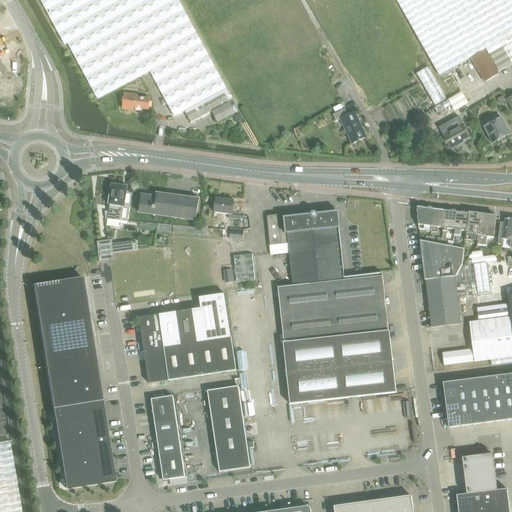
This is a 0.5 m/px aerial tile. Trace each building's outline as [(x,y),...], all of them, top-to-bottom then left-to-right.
[(227,90),(178,0),(40,0),(66,46),(68,45),(98,101),(150,73),(174,118),(185,112),(227,90)] [(486,50),(511,34),(511,0),(395,0),(439,76),(486,50)] [(511,34),(486,50),(498,72),(511,64),(511,34)] [(471,59),(485,82),(499,74),(485,51),(471,59)] [(428,68),(417,74),(435,106),(447,99),(428,68)] [(185,112),(191,124),(212,113),(218,125),(239,113),(227,90),(185,112)] [(434,109),(443,125),(458,117),(464,114),(461,108),(468,104),(462,92),(448,101),(434,109)] [(149,111),(150,100),(137,99),(137,96),(125,95),(123,110),(133,111),(133,109),(149,111)] [(503,96),(497,99),(501,105),(507,102),(503,96)] [(366,138),(354,113),(348,116),(345,110),(333,116),(336,122),(341,120),(352,144),(366,138)] [(493,144),(510,134),(502,118),(497,121),(495,119),(491,122),(492,124),(484,128),(493,144)] [(404,127),(409,136),(421,128),(416,120),(404,127)] [(470,137),(462,124),(443,135),(451,149),(460,144),(459,143),(470,137)] [(109,204),(110,205),(109,213),(105,212),(106,220),(128,223),(128,222),(132,196),(126,195),(127,189),(121,188),(120,186),(116,185),(115,187),(113,186),(112,195),(110,195),(109,204)] [(197,221),(199,200),(158,194),(157,198),(142,196),(140,214),(197,221)] [(240,220),(241,214),(233,213),(234,201),(216,199),(216,201),(214,200),(213,205),(215,205),(214,213),(229,215),(228,219),(240,220)] [(419,230),(431,231),(434,210),(433,210),(432,208),(429,208),(427,209),(417,208),(417,213),(418,214),(417,219),(419,230)] [(438,228),(443,229),(445,211),(444,210),(440,209),(438,210),(434,210),(431,231),(431,232),(437,233),(438,228)] [(447,229),(454,230),(457,213),(456,213),(455,211),(452,211),(450,212),(445,211),(443,229),(442,239),(441,243),(445,244),(447,229)] [(337,216),(321,218),(320,215),(317,215),(317,214),(316,213),(311,213),(310,215),(311,216),(303,217),(304,220),(295,221),(294,216),(292,214),(266,217),(271,255),(290,253),(293,285),(297,284),(297,287),(279,289),(285,344),(283,344),(290,406),(396,394),(389,332),(388,332),(388,331),(382,274),(344,279),(337,216)] [(461,231),(466,232),(469,214),(457,213),(454,230),(454,235),(460,236),(461,231)] [(466,234),(466,240),(471,240),(471,241),(478,242),(482,215),(469,213),(469,214),(466,232),(466,234)] [(482,215),(478,242),(478,246),(486,247),(487,238),(493,238),(496,216),(482,215)] [(511,248),(511,220),(505,219),(503,229),(500,229),(497,244),(503,245),(503,240),(511,241),(510,248),(511,248)] [(139,223),(138,230),(157,232),(157,231),(158,224),(139,223)] [(158,224),(157,231),(170,233),(171,226),(158,224)] [(228,240),(229,231),(174,226),(173,235),(228,240)] [(243,241),(243,231),(230,230),(229,240),(243,241)] [(114,254),(124,253),(134,251),(133,243),(113,245),(112,241),(98,242),(100,261),(115,259),(114,254)] [(455,277),(462,267),(464,250),(421,242),(425,281),(426,281),(455,277)] [(462,267),(455,277),(458,297),(491,293),(487,262),(496,261),(494,249),(472,252),(462,267)] [(253,255),(234,257),(237,283),(255,281),(253,255)] [(232,270),(224,271),(225,283),(233,282),(232,270)] [(426,281),(431,328),(461,325),(458,297),(455,277),(426,281)] [(33,286),(53,410),(103,402),(82,278),(33,286)] [(232,339),(225,295),(199,299),(201,309),(195,310),(195,313),(194,313),(198,344),(215,341),(232,339)] [(511,357),(511,340),(507,304),(477,309),(478,321),(469,322),(473,349),(442,353),(444,366),(475,362),(475,363),(511,357)] [(195,310),(177,313),(181,346),(198,344),(194,313),(195,313),(195,310)] [(177,313),(160,316),(162,332),(165,349),(181,346),(177,313)] [(139,319),(142,335),(162,332),(160,316),(139,319)] [(142,335),(144,352),(165,349),(162,332),(142,335)] [(220,374),(237,372),(232,339),(215,341),(220,374)] [(203,377),(220,374),(215,341),(198,344),(203,377)] [(186,379),(203,377),(198,344),(181,346),(186,379)] [(170,382),(186,379),(181,346),(165,349),(167,365),(170,382)] [(144,352),(147,368),(167,365),(165,349),(144,352)] [(147,368),(149,385),(170,382),(167,365),(147,368)] [(449,429),(511,420),(511,374),(443,384),(449,429)] [(251,468),(239,387),(208,392),(220,473),(251,468)] [(176,418),(173,397),(152,401),(155,421),(176,418)] [(66,488),(89,484),(115,480),(103,402),(53,410),(66,488)] [(155,421),(158,441),(180,438),(176,418),(155,421)] [(158,441),(161,461),(182,458),(180,438),(158,441)] [(0,511),(21,511),(9,443),(0,444),(0,511)] [(492,455),(463,458),(467,495),(482,493),(497,491),(492,455)] [(161,461),(164,482),(186,478),(182,458),(161,461)] [(497,491),(482,493),(483,505),(509,502),(507,490),(497,491)] [(457,496),(458,508),(483,505),(482,493),(467,495),(457,496)] [(413,511),(411,497),(334,507),(334,511),(413,511)] [(509,511),(509,502),(483,505),(484,511),(509,511)]
